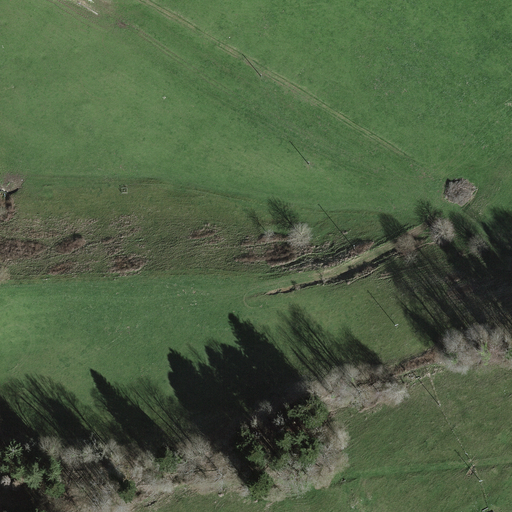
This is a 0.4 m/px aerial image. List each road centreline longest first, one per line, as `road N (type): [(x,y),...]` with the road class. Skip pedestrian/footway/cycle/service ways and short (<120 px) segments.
road 1 (track): [(240,295),(337,270),(418,231),(437,214),(437,187),(423,171),(174,21),(94,0)]
road 2 (track): [(0,496),(511,459)]
